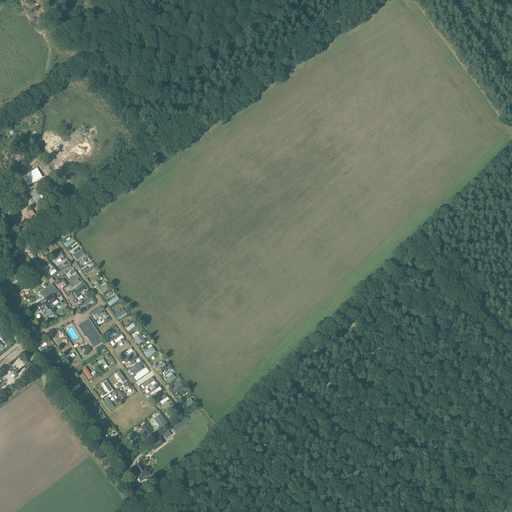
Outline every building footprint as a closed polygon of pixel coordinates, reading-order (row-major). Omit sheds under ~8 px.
[(0,209),(0,217),(7,226),(11,223),(1,209),(0,209)] [(66,240),(62,242),(64,244),(63,245),(66,248),(75,242),(72,238),(67,242),(66,240)] [(45,249),(51,244),(49,241),(40,248),(44,255),(48,253),(45,249)] [(81,250),(73,256),(77,261),(85,255),(81,250)] [(62,261),(66,258),(61,252),(53,258),(56,262),(60,259),(62,261)] [(86,275),(94,269),(93,266),(87,270),(86,268),(82,270),(86,275)] [(67,267),(57,274),(59,277),(69,270),(67,267)] [(77,280),(68,286),(70,289),(79,283),(77,280)] [(97,291),(100,295),(109,288),(107,284),(101,288),(98,283),(94,286),(97,291)] [(58,290),(56,292),(51,285),(38,294),(39,296),(41,295),(44,299),(36,305),(43,315),(46,313),(49,317),(54,314),(48,306),(56,300),(52,294),(54,293),(58,299),(62,297),(58,290)] [(78,295),(86,290),(83,286),(73,293),(77,299),(80,297),(78,295)] [(101,296),(103,300),(110,297),(107,292),(101,296)] [(92,297),(83,304),(85,307),(94,300),(92,297)] [(116,297),(107,303),(110,306),(119,300),(116,297)] [(101,311),(102,311),(100,308),(91,314),(93,317),(97,314),(98,317),(102,314),(101,311)] [(125,312),(117,317),(118,320),(127,314),(125,312)] [(119,324),(127,318),(125,315),(117,321),(119,324)] [(111,319),(97,327),(102,335),(115,326),(111,319)] [(93,349),(103,343),(88,320),(77,327),(85,338),(86,337),(93,349)] [(134,323),(126,329),(128,332),(136,326),(134,323)] [(140,334),(133,338),(138,345),(144,340),(140,334)] [(152,347),(143,353),(147,358),(156,352),(152,347)] [(43,351),(40,353),(45,359),(54,352),(52,349),(45,354),(43,351)] [(103,359),(97,363),(101,369),(107,365),(103,359)] [(163,362),(155,368),(157,372),(165,366),(163,362)] [(62,363),(52,369),(55,373),(64,366),(62,363)] [(85,367),(82,370),(89,380),(92,378),(85,367)] [(119,372),(116,374),(122,383),(126,381),(119,372)] [(64,385),(74,378),(71,374),(65,378),(62,374),(59,377),(64,385)] [(173,375),(164,381),(167,384),(175,378),(173,375)] [(152,378),(142,386),(144,389),(154,381),(152,378)] [(106,382),(103,384),(109,393),(112,391),(106,382)] [(182,385),(172,393),(174,395),(184,388),(182,385)] [(81,386),(73,392),(75,395),(83,389),(81,386)] [(159,387),(151,394),(152,396),(161,390),(159,387)] [(120,391),(117,393),(123,401),(126,399),(120,391)] [(88,396),(78,403),(83,410),(93,403),(88,396)] [(111,411),(114,408),(108,399),(104,401),(111,411)] [(190,399),(182,406),(184,409),(193,402),(190,399)] [(174,407),(165,413),(167,416),(176,410),(174,407)] [(99,413),(91,420),(93,423),(102,416),(99,413)] [(161,415),(154,420),(160,428),(167,423),(161,415)] [(147,424),(154,432),(157,429),(150,422),(147,424)] [(106,424),(103,426),(100,423),(94,428),(97,431),(98,430),(102,435),(110,429),(106,424)] [(147,435),(151,433),(144,424),(141,427),(147,435)] [(168,431),(162,435),(166,439),(171,435),(168,431)] [(132,435),(129,437),(132,443),(130,444),(133,447),(138,444),(132,435)] [(109,446),(118,439),(116,436),(110,440),(108,437),(104,439),(109,446)] [(160,437),(150,445),(154,451),(165,443),(160,437)] [(120,445),(113,450),(118,457),(125,452),(120,445)] [(135,475),(141,482),(144,479),(145,480),(146,480),(147,479),(147,478),(147,477),(146,476),(149,474),(145,468),(144,469),(139,463),(134,467),(138,471),(138,470),(139,472),(135,475)]
